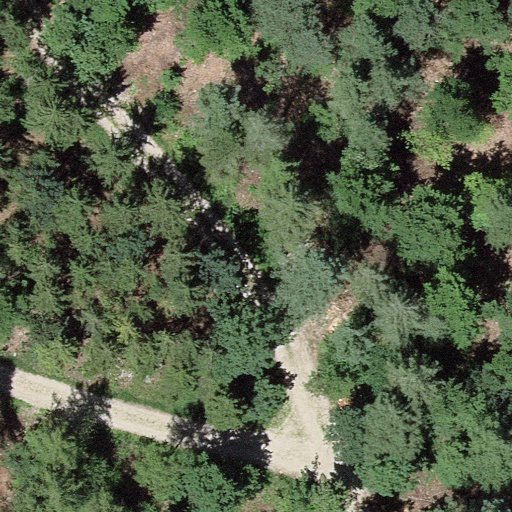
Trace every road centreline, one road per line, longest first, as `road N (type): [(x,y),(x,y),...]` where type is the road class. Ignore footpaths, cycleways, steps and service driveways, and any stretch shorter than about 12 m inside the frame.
road 1 (track): [(324,441),(284,331),(244,272),(24,0)]
road 2 (track): [(356,511),(324,441),(207,438),(0,375)]
